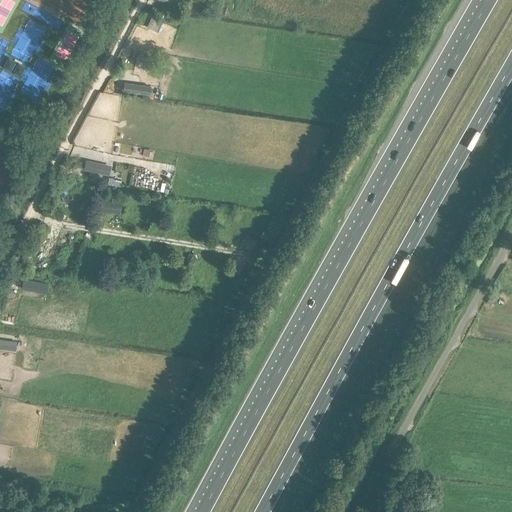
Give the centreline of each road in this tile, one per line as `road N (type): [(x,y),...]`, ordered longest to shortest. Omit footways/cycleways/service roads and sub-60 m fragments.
road 1 (motorway): [(490,0),(202,511)]
road 2 (motorway): [(263,511),(511,70)]
road 3 (track): [(0,272),(138,0)]
road 4 (unclassified): [(382,511),(400,435),(511,238)]
road 5 (track): [(240,253),(28,214)]
